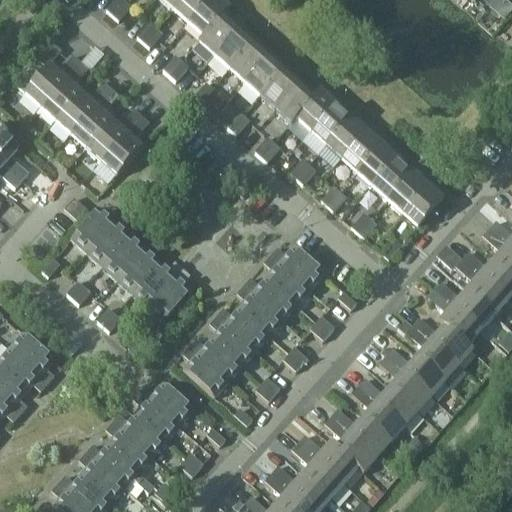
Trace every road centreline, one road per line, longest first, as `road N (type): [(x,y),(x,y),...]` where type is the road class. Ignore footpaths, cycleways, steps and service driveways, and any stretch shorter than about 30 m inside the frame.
road 1 (residential): [(394,290),(58,0)]
road 2 (residential): [(192,511),(394,290)]
road 3 (residential): [(394,290),(511,163)]
road 4 (residential): [(120,366),(0,259)]
